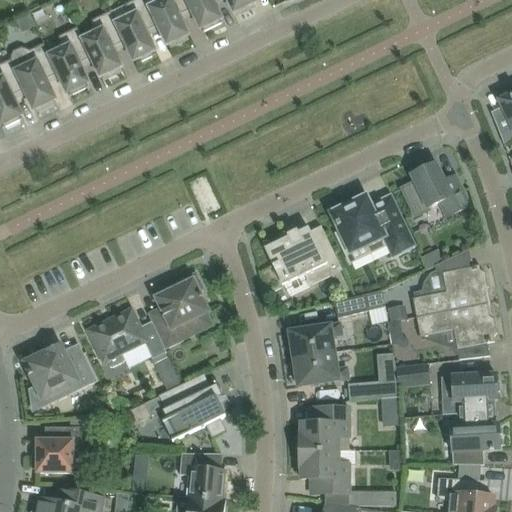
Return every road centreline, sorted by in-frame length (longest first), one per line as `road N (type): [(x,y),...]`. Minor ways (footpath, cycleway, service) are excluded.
road 1 (residential): [(0,160),(346,0)]
road 2 (residential): [(260,511),(263,406),(251,320),(219,231)]
road 3 (residential): [(219,231),(447,122),(460,104)]
road 4 (residential): [(0,332),(219,231)]
road 5 (residential): [(511,222),(460,104)]
road 6 (residential): [(1,511),(0,389)]
